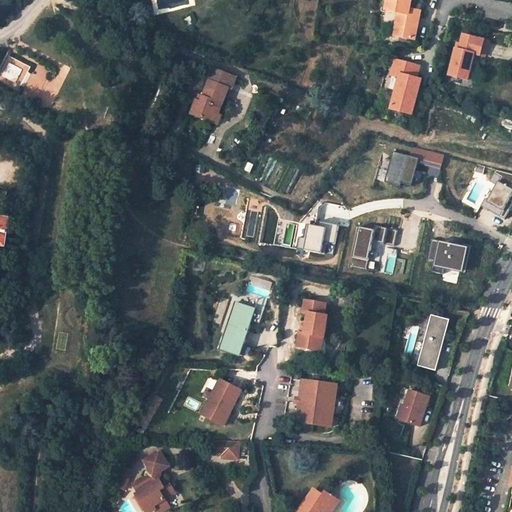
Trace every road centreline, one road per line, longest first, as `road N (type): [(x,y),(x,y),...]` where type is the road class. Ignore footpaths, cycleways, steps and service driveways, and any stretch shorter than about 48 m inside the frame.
road 1 (primary): [(433,511),(471,368),(511,270)]
road 2 (residential): [(269,511),(258,446),(272,373)]
